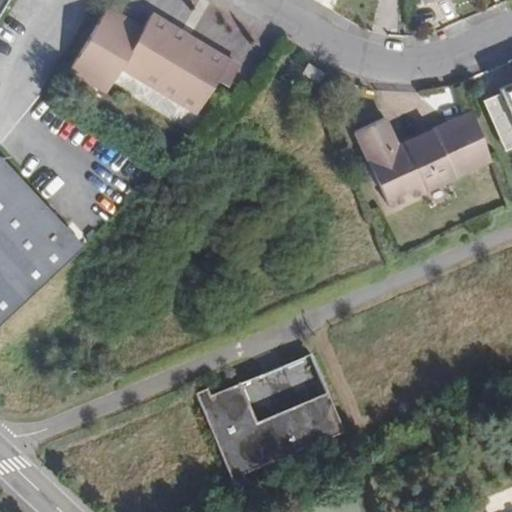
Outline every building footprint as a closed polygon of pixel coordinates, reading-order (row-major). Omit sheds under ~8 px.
[(436,8),(432,0),(423,0),(428,11),(436,8)] [(432,0),(436,8),(437,11),(463,0),(432,0)] [(236,79),(149,26),(142,40),(105,18),(66,81),(102,103),(116,80),(193,124),(213,93),(223,99),(236,79)] [(311,115),(316,106),(301,97),(296,107),(311,115)] [(511,100),(501,105),(511,131),(511,100)] [(511,161),(511,131),(501,105),(478,116),(501,167),(511,161)] [(483,171),(463,124),(391,155),(380,127),(351,138),(365,171),(372,189),(383,215),(483,171)] [(0,319),(80,247),(0,160),(0,319)] [(372,189),(365,171),(358,175),(366,192),(372,189)] [(347,433),(313,355),(277,370),(210,399),(207,391),(195,396),(235,490),(247,485),(244,477),(347,433)]
